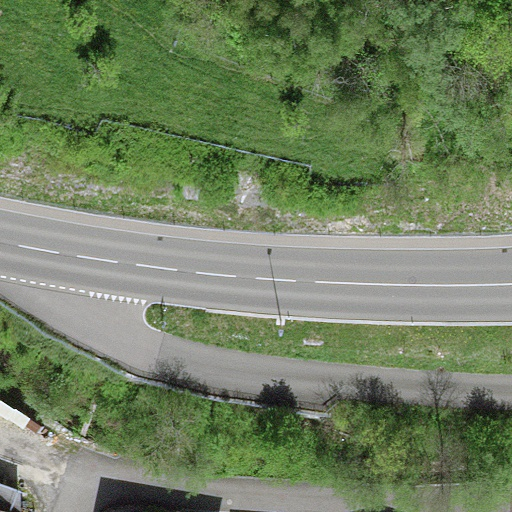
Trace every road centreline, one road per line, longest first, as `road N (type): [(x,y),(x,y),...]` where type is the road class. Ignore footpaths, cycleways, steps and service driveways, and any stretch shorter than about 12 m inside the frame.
road 1 (residential): [(51,248),(69,314),(98,333),(201,365),(330,386),(511,398)]
road 2 (secondary): [(51,248),(288,277),(511,281)]
road 3 (residential): [(78,511),(90,498),(120,490),(385,507),(511,505)]
